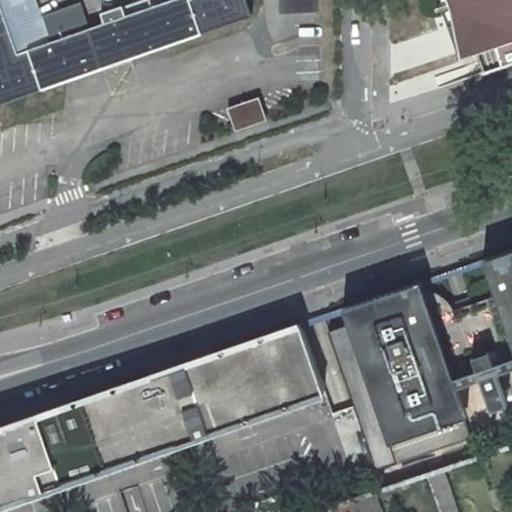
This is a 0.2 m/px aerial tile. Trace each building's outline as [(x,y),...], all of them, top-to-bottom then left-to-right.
[(141,0),(125,6),(128,14),(115,19),(88,29),(79,4),(43,17),(52,41),(18,53),(0,2),(0,104),(68,81),(252,16),(246,0),(168,0),(153,6),(150,0),(141,0)] [(0,0),(0,2),(18,53),(52,41),(43,17),(37,0),(0,0)] [(511,0),(439,0),(449,26),(459,53),(466,51),(475,48),(480,62),(484,74),(511,63),(511,0)] [(115,19),(128,14),(125,6),(112,10),(115,19)] [(471,65),(480,62),(475,48),(466,51),(471,65)] [(236,130),(267,119),(259,97),(228,108),(236,130)] [(348,324),(324,332),(372,472),(467,439),(461,419),(450,389),(476,380),(487,411),(504,405),(493,374),(511,367),(511,247),(479,259),(486,277),(491,295),(469,303),(467,297),(450,303),(452,309),(451,310),(445,301),(438,295),(429,291),(416,290),(415,286),(343,310),(348,324)] [(0,425),(0,505),(44,491),(321,396),(295,323),(36,413),(0,425)] [(458,511),(444,469),(428,475),(440,511),(458,511)] [(358,511),(385,511),(379,492),(354,500),(358,511)]
